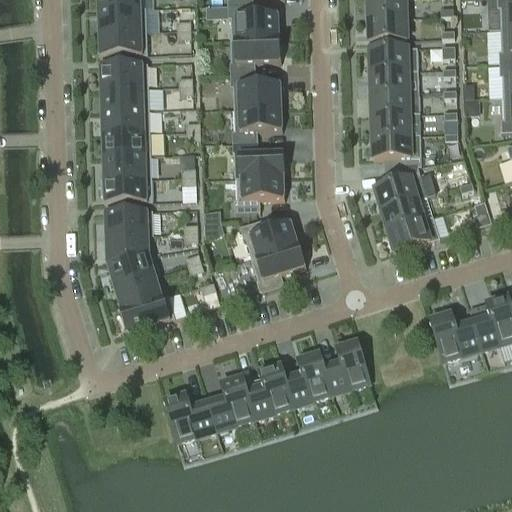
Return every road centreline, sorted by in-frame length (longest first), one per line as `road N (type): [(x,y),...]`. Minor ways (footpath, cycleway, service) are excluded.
road 1 (residential): [(49,0),(61,294),(92,390),(354,306)]
road 2 (residential): [(318,0),(323,211),(354,306)]
road 3 (residential): [(354,306),(511,259)]
